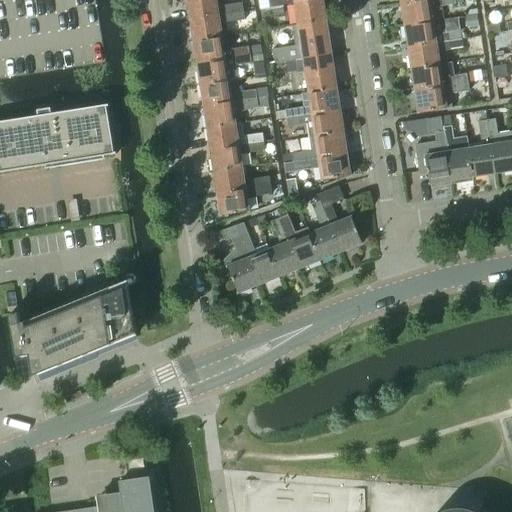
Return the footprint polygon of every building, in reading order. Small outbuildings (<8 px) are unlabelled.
[(215,0),(186,0),(189,21),(218,16),(243,12),(241,4),(217,8),(215,0)] [(270,0),(268,0),(269,9),(282,7),(294,5),(323,0),(322,0),(270,0)] [(323,0),(294,5),(298,26),(326,22),(323,0)] [(429,0),(400,5),(404,26),(432,22),(430,9),(442,7),(455,5),(454,0),(429,0)] [(282,7),(269,9),(271,17),(284,15),(282,7)] [(218,16),(189,21),(193,42),(221,38),(227,37),(225,24),(244,21),(243,12),(218,16)] [(295,46),(273,50),(275,64),(295,61),(297,61),(331,56),(326,22),(298,26),(292,27),(295,46)] [(432,22),(404,26),(407,48),(436,44),(448,42),(460,40),(459,31),(446,33),(434,35),(432,22)] [(221,38),(193,42),(196,64),(225,60),(250,56),(248,47),(230,50),(227,37),(221,38)] [(436,44),(407,48),(411,70),(439,65),(437,52),(462,48),(460,40),(448,42),(436,44)] [(225,60),(196,64),(200,86),(228,82),(234,81),(232,67),(238,66),(251,64),(250,56),(225,60)] [(331,56),(297,61),(299,75),(305,74),(308,94),(337,90),(331,56)] [(439,65),(411,70),(414,92),(442,87),(454,85),(467,83),(466,75),(453,77),(451,64),(439,65)] [(228,82),(200,86),(203,108),(232,103),(228,82)] [(442,87),(414,92),(418,114),(446,110),(452,109),(450,95),(469,92),(467,83),(454,85),(442,87)] [(304,108),(285,111),(287,120),(300,118),(312,116),(340,111),(337,90),(308,94),(302,95),(304,108)] [(255,91),(242,93),(243,101),(243,102),(256,99),(255,91)] [(232,103),(203,108),(206,130),(235,125),(233,115),(253,109),(258,108),(267,107),(268,106),(267,98),(266,98),(256,99),(243,102),(243,101),(232,103)] [(0,123),(0,173),(44,167),(45,170),(105,161),(104,157),(116,156),(115,154),(113,154),(106,108),(108,108),(108,106),(51,115),(50,109),(36,111),(37,117),(0,123)] [(300,118),(287,120),(288,128),(301,126),(301,125),(307,124),(309,139),(343,133),(340,111),(312,116),(300,118)] [(494,120),(486,122),(490,146),(494,175),(511,172),(511,144),(511,143),(510,131),(496,133),(494,120)] [(481,148),(468,150),(473,178),(494,175),(490,146),(486,122),(477,123),(481,148)] [(235,125),(206,130),(210,151),(238,147),(263,143),(262,135),(243,138),(241,124),(235,125)] [(451,127),(442,129),(443,133),(447,153),(451,182),(461,180),(461,183),(471,181),(471,178),(473,178),(468,150),(466,138),(453,140),(451,127)] [(305,152),(292,154),(294,163),(318,159),(347,155),(343,133),(309,139),(311,152),(305,153),(305,152)] [(435,143),(414,146),(419,176),(427,175),(429,185),(431,185),(431,188),(442,186),(442,183),(451,182),(447,153),(443,133),(434,134),(435,143)] [(238,147),(210,151),(213,173),(242,169),(240,155),(265,152),(263,143),(238,147)] [(294,163),(284,165),(285,174),(320,169),(322,182),(350,177),(350,175),(354,175),(352,164),(348,164),(347,155),(318,159),(294,163)] [(242,169),(213,173),(217,195),(270,187),(269,178),(244,182),(242,169)] [(299,196),(296,180),(287,182),(289,199),(299,196)] [(270,187),(217,195),(220,217),(249,213),(246,199),(271,195),(270,187)] [(325,193),(318,196),(321,203),(330,227),(341,253),(362,245),(351,218),(338,224),(330,205),(344,200),(339,188),(325,193)] [(322,230),(310,235),(320,262),(341,253),(330,227),(321,203),(313,207),(322,230)] [(284,208),(276,212),(280,220),(289,243),(300,270),(320,262),(310,235),(307,229),(295,234),(284,208)] [(281,246),(269,252),(279,278),(300,270),(289,243),(280,220),(272,223),(281,246)] [(244,225),(236,228),(239,236),(248,260),(259,286),(279,278),(269,252),(266,245),(254,250),(247,233),(244,225)] [(228,231),(224,233),(228,242),(232,241),(236,253),(225,263),(227,268),(238,295),(259,286),(248,260),(239,236),(236,228),(228,231)] [(28,326),(28,327),(24,327),(22,316),(13,318),(21,365),(22,365),(22,361),(33,359),(37,380),(37,381),(141,339),(132,285),(131,285),(29,326),(28,326)] [(98,509),(77,511),(153,511),(148,478),(126,481),(119,482),(121,494),(96,498),(98,509)]
